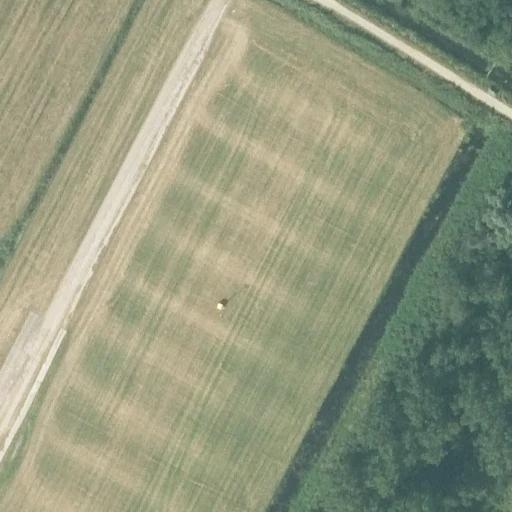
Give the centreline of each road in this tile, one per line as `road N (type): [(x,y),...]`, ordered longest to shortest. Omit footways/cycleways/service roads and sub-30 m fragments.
road 1 (track): [(0,426),(221,0)]
road 2 (unknown): [(511,115),(322,0)]
